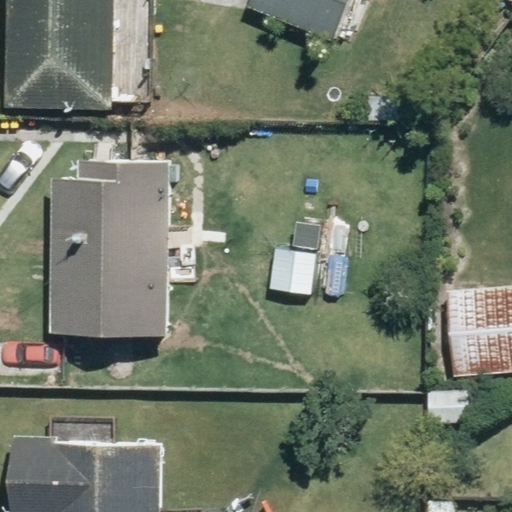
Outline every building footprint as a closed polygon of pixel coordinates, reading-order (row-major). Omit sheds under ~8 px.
[(4,0),(2,110),(109,112),(111,0),(4,0)] [(346,0),(246,0),(244,6),(329,42),(346,0)] [(105,167),(75,167),(71,321),(192,324),(197,148),(162,141),(106,145),(105,167)] [(511,286),(444,287),(445,378),(511,377),(511,286)] [(66,508),(66,511),(188,511),(190,422),(138,415),(80,424),(80,419),(67,419),(36,419),(34,507),(66,508)]
